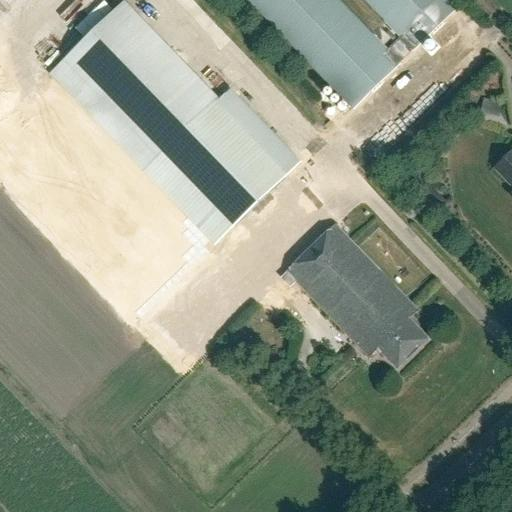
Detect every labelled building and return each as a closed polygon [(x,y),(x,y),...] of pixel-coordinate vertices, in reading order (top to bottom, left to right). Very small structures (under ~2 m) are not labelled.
[(336,0),(248,0),(354,109),(400,65),(399,65),(414,50),(414,51),(460,7),(453,0),(365,0),(402,38),(387,52),(336,0)] [(122,3),(49,75),(145,173),(216,246),(286,178),(216,104),(176,61),(122,3)] [(511,150),(493,169),(511,187),(511,150)] [(412,220),(418,215),(412,209),(407,214),(412,220)] [(419,313),(336,226),(282,278),(291,287),(296,282),(370,359),(379,351),(399,371),(430,341),(410,320),(419,313)]
